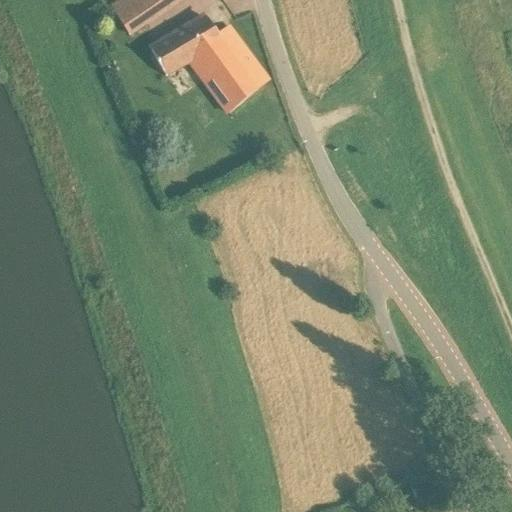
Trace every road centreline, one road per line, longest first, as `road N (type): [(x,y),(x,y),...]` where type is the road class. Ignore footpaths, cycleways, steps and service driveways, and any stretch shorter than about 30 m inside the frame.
road 1 (track): [(511,329),(440,153),(396,0)]
road 2 (unclassified): [(380,262),(305,130),(264,0)]
road 3 (unclassified): [(380,262),(383,319),(464,511)]
road 4 (unclassified): [(511,466),(476,399),(380,262)]
road 5 (track): [(305,130),(354,108),(411,63)]
